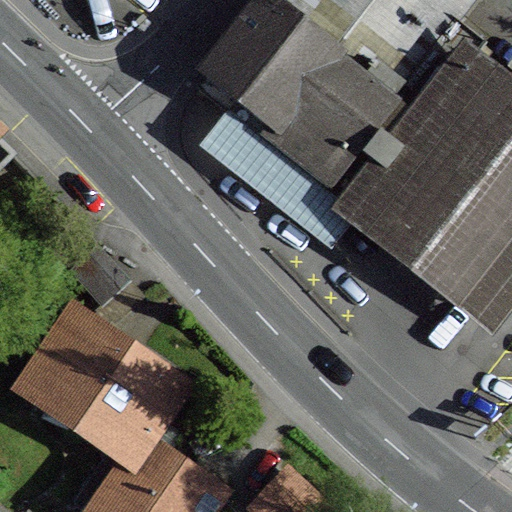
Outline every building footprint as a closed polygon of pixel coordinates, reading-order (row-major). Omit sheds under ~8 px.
[(309,0),(291,23),(265,3),(199,87),(490,314),(511,285),(511,103),(468,68),(483,48),(450,22),(467,0),(309,0)] [(329,244),(345,224),(252,152),(215,123),(199,143),(186,160),(316,261),(329,244)] [(0,167),(11,157),(0,146),(0,167)] [(73,272),(102,304),(120,288),(91,256),(73,272)] [(69,318),(27,381),(118,444),(138,457),(147,443),(180,394),(69,318)] [(205,511),(219,492),(147,443),(138,457),(118,444),(77,506),(85,511),(205,511)] [(256,511),(329,511),(290,475),(256,511)]
